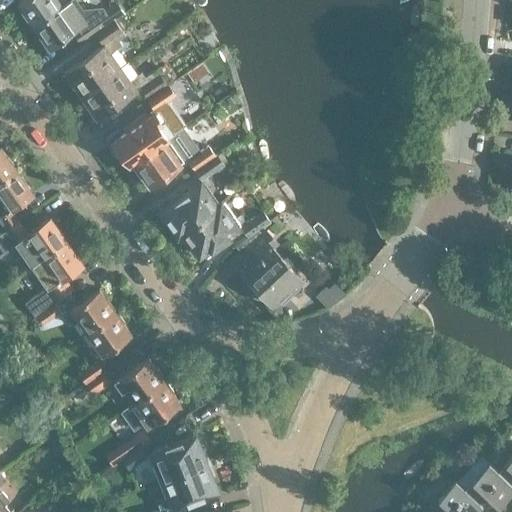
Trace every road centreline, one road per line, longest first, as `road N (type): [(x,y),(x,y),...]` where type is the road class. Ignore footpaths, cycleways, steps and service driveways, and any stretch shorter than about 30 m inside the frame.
road 1 (residential): [(0,59),(195,345)]
road 2 (residential): [(452,197),(476,0)]
road 3 (residential): [(351,345),(452,197)]
road 4 (residential): [(195,345),(286,499)]
road 5 (residential): [(286,499),(351,345)]
road 6 (residential): [(195,345),(351,345)]
